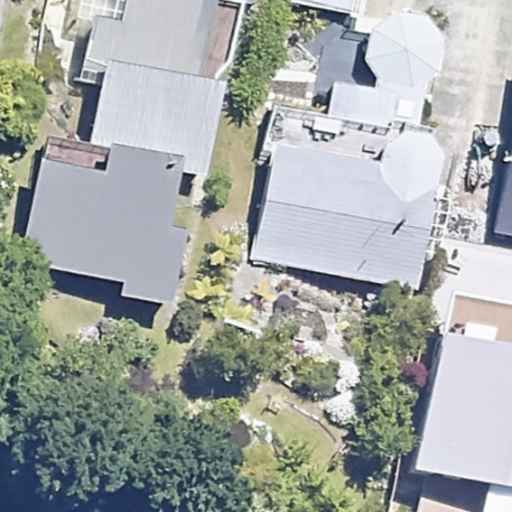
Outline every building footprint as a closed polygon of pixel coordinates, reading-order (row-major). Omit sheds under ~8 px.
[(74,0),(71,17),(90,21),(86,41),(67,37),(60,75),(97,82),(84,147),(41,139),(17,264),(122,284),(120,296),(169,305),(184,227),(167,224),(178,168),(205,173),(223,82),(200,77),(214,0),(245,0),(253,1),(253,0),(74,0)] [(367,0),(271,0),(271,1),(365,17),(367,0)] [(416,290),(436,176),(279,148),(259,263),(416,290)] [(511,153),(497,233),(511,236),(511,153)] [(511,352),(444,340),(412,511),(485,511),(490,490),(511,494),(511,352)]
